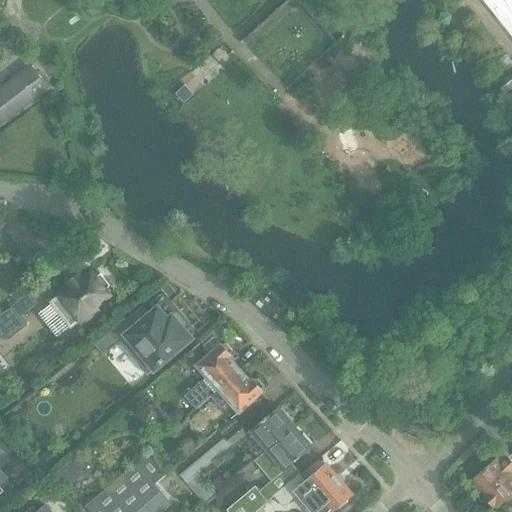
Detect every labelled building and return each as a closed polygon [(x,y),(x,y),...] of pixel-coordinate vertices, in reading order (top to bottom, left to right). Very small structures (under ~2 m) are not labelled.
[(511,0),(481,0),(489,9),(511,37),(511,0)] [(0,129),(50,90),(37,73),(32,68),(0,93),(0,129)] [(329,82),(341,90),(350,76),(338,69),(329,82)] [(181,88),(175,93),(184,102),(189,97),(181,88)] [(7,269),(1,274),(9,284),(15,279),(7,269)] [(100,274),(94,278),(90,272),(79,281),(76,278),(68,285),(66,282),(56,289),(60,294),(50,302),(71,329),(81,321),(84,325),(99,314),(93,307),(109,295),(104,290),(109,286),(100,274)] [(19,316),(36,303),(28,294),(0,316),(0,337),(3,336),(7,341),(26,325),(19,316)] [(136,310),(111,331),(120,341),(147,372),(185,338),(164,316),(160,320),(150,308),(142,315),(136,310)] [(227,343),(223,344),(215,336),(204,346),(210,353),(196,366),(207,377),(186,396),(197,408),(210,396),(240,369),(230,357),(232,355),(231,353),(233,350),(227,343)] [(252,378),(250,380),(240,369),(210,396),(221,408),(229,401),(239,413),(264,391),(262,389),(265,386),(258,379),(254,380),(252,378)] [(296,397),(289,402),(295,408),(301,402),(296,397)] [(177,407),(167,415),(175,425),(185,416),(177,407)] [(278,407),(251,430),(261,443),(268,450),(295,427),(288,420),(291,418),(282,407),(280,409),(278,407)] [(226,439),(181,476),(205,504),(215,495),(209,488),(197,473),(231,445),(246,432),(239,423),(224,436),(226,439)] [(256,486),(227,511),(228,511),(255,511),(275,496),(300,474),(301,474),(293,464),(310,449),(312,447),(311,446),(313,444),(304,434),(302,436),(295,427),(268,450),(256,460),(260,464),(274,481),(267,486),(267,485),(260,491),(256,486)] [(50,449),(42,456),(52,469),(61,461),(50,449)] [(154,484),(166,474),(149,452),(85,506),(90,511),(160,511),(170,504),(160,492),(154,484)] [(504,452),(473,480),(486,495),(485,499),(492,507),(496,505),(497,507),(505,501),(511,493),(511,453),(508,457),(504,452)] [(80,469),(87,462),(79,454),(52,477),(60,486),(66,480),(73,483),(82,476),(80,469)] [(300,474),(275,496),(284,507),(297,496),(311,511),(331,511),(336,508),(341,508),(347,503),(347,498),(352,494),(350,492),(352,491),(345,484),(344,485),(336,475),(336,472),(331,466),(329,467),(327,464),(306,482),(300,474)] [(219,477),(212,483),(218,491),(218,492),(226,485),(219,477)]
